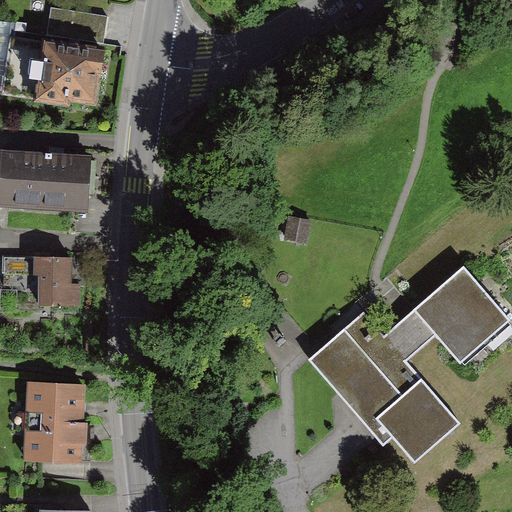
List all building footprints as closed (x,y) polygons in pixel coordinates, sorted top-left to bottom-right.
[(27,33),(29,25),(0,23),(0,54),(14,56),(9,99),(107,107),(117,49),(17,39),(19,32),(27,33)] [(100,156),(10,149),(5,209),(95,216),(100,156)] [(41,306),(86,306),(86,285),(79,285),(79,258),(4,257),(3,286),(40,287),(41,306)] [(369,313),(315,359),(389,444),(399,435),(422,461),(468,422),(415,361),(443,337),(467,364),(511,324),(511,313),(470,266),(389,336),(369,313)] [(91,384),(36,382),(32,460),(88,463),(91,384)]
